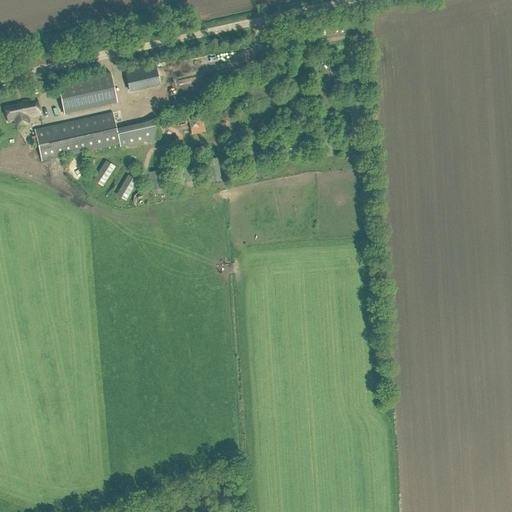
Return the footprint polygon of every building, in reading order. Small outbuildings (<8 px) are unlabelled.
[(288,54),(285,35),(273,37),(277,56),(288,54)] [(22,52),(28,60),(35,54),(29,46),(22,52)] [(155,63),(124,70),(129,92),(160,85),(155,63)] [(110,73),(57,85),(64,115),(117,103),(110,73)] [(355,78),(338,79),(338,90),(356,89),(355,78)] [(247,98),(255,106),(271,89),(263,81),(254,90),(250,95),(247,98)] [(29,123),(28,118),(40,116),(36,100),(22,103),(22,105),(6,109),(9,123),(14,121),(15,127),(29,123)] [(360,102),(349,103),(350,113),(350,120),(362,119),(360,102)] [(113,113),(35,130),(36,137),(39,147),(40,152),(41,157),(42,162),(55,159),(119,145),(120,148),(129,146),(129,148),(143,145),(143,143),(147,142),(147,144),(156,142),(155,140),(159,139),(158,130),(156,123),(156,121),(116,130),(113,113)] [(187,117),(188,121),(197,119),(199,128),(190,131),(192,135),(205,132),(201,114),(187,117)] [(174,136),(177,142),(186,138),(184,132),(174,136)] [(331,134),(319,134),(320,152),(331,152),(331,134)] [(306,141),(288,144),(290,155),(308,152),(306,141)] [(254,150),(243,153),(248,170),(259,166),(254,150)] [(236,171),(243,168),(239,155),(232,157),(236,171)] [(217,159),(206,161),(209,178),(220,176),(217,159)] [(90,174),(98,173),(98,162),(90,162),(90,174)] [(188,164),(177,167),(180,184),(191,182),(188,164)] [(201,165),(190,167),(193,186),(204,183),(201,165)] [(82,181),(81,168),(74,169),(74,181),(82,181)] [(159,171),(148,173),(151,190),(162,188),(159,171)] [(136,203),(147,202),(144,178),(133,179),(136,203)]
